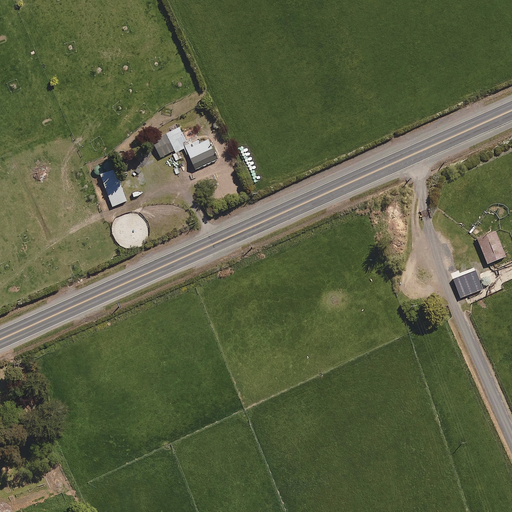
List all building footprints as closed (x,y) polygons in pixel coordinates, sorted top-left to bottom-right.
[(175,153),(188,146),(179,128),(152,141),(160,158),(174,151),(175,153)] [(209,143),(187,154),(194,168),(217,157),(209,143)] [(127,201),(114,170),(100,175),(112,207),(127,201)] [(505,257),(496,232),(478,239),(488,264),(505,257)] [(484,265),(454,278),(463,299),(484,289),(478,275),(487,272),(484,265)]
